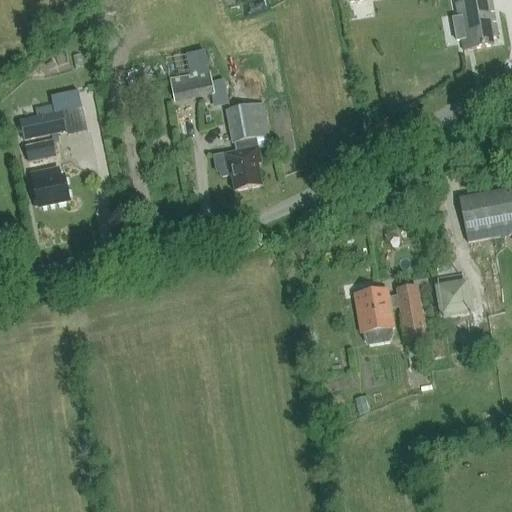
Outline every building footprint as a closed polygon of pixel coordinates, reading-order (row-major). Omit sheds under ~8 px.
[(456,43),(461,42),(462,52),(492,48),(491,39),(497,38),(490,0),(487,0),(454,6),(457,19),(452,19),(456,43)] [(175,105),(214,97),(225,95),(222,85),(212,87),(205,52),(186,56),(190,77),(170,81),(175,105)] [(256,151),(272,148),(263,107),(226,114),(232,146),(234,146),(236,155),(213,160),(216,176),(220,175),(221,180),(230,179),(233,194),(259,189),(255,170),(259,169),(256,151)] [(52,115),(20,121),(24,142),(65,134),(61,113),(52,115)] [(25,148),(28,164),(55,159),(52,143),(25,148)] [(62,179),(61,179),(58,169),(30,176),(39,213),(69,206),(62,179)] [(461,211),(467,245),(511,236),(511,192),(485,197),(487,207),(461,211)] [(474,280),(442,284),(447,318),(478,314),(474,280)] [(360,335),(363,334),(364,342),(370,348),(390,345),(393,337),(392,331),(394,331),(391,312),(399,311),(404,342),(427,339),(418,287),(396,291),(397,298),(389,299),(388,291),(354,296),(360,335)] [(447,339),(434,342),(437,358),(451,355),(447,339)] [(359,387),(357,377),(324,384),(326,395),(359,387)]
